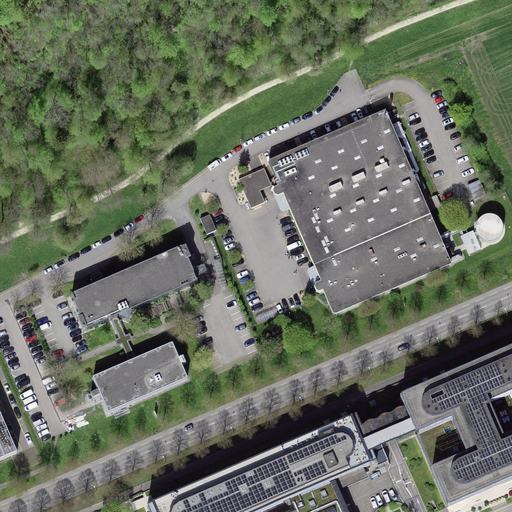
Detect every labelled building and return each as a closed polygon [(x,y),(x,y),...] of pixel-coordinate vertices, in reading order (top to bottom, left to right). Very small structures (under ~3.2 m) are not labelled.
[(428,216),(511,181),(511,62),(500,67),(509,89),(455,112),(445,88),(386,113),(428,216)] [(333,315),(449,266),(428,216),(386,113),(268,161),(333,315)] [(263,172),(238,182),(250,211),(264,205),(259,193),(269,188),(263,172)] [(210,216),(201,220),(207,234),(215,231),(210,216)] [(182,249),(73,296),(88,331),(197,285),(182,249)] [(413,431),(445,505),(511,475),(511,344),(397,395),(406,415),(413,431)] [(91,382),(107,417),(187,380),(172,345),(91,382)] [(406,415),(362,435),(368,449),(413,431),(406,415)] [(0,461),(16,454),(0,417),(0,461)] [(355,419),(149,506),(151,511),(347,511),(338,490),(368,478),(364,469),(374,464),(368,449),(362,435),(355,419)]
